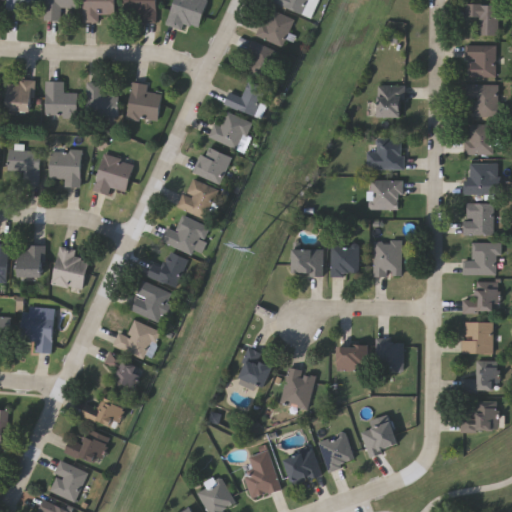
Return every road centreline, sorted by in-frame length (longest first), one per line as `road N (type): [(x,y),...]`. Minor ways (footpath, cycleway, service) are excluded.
road 1 (residential): [(234,0),(202,57),(10,511)]
road 2 (residential): [(436,0),(426,460)]
road 3 (residential): [(0,48),(202,57)]
road 4 (residential): [(429,301),(295,306)]
road 5 (residential): [(426,460),(397,481),(304,511)]
road 6 (residential): [(0,214),(131,233)]
